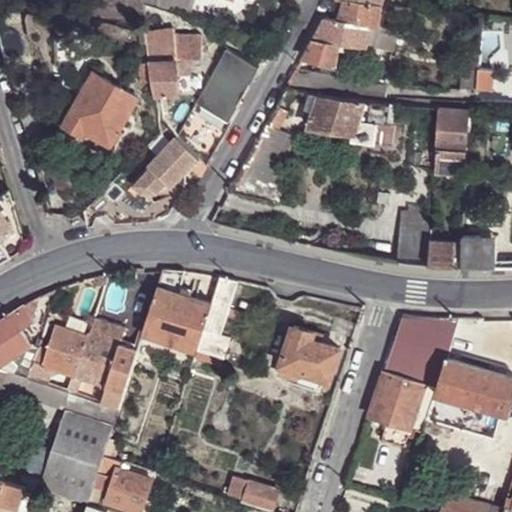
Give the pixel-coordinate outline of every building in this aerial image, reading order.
[(87,0),(88,19),(105,19),(104,0),(87,0)] [(159,0),(143,0),(144,5),(159,9),(159,0)] [(381,7),(346,2),(340,21),(369,25),(377,27),(381,7)] [(326,19),(315,39),(351,44),(367,46),(369,25),(340,21),(326,19)] [(369,25),(367,46),(395,50),(398,29),(377,27),(369,25)] [(157,32),(145,33),(147,40),(150,60),(155,80),(157,95),(179,91),(177,71),(186,70),(181,56),(197,52),(201,29),(172,38),(158,44),(157,32)] [(147,40),(145,33),(137,31),(138,42),(147,40)] [(315,39),(304,58),(348,64),(351,44),(315,39)] [(228,117),(257,62),(226,46),(196,101),(228,117)] [(155,80),(150,60),(140,62),(143,82),(155,80)] [(302,65),(295,79),(301,81),(304,73),(307,67),(302,65)] [(83,130),(111,146),(139,98),(95,72),(63,124),(80,135),(83,130)] [(462,91),(474,93),(475,74),(463,72),(462,91)] [(295,79),(290,85),(386,98),(387,87),(367,84),(366,82),(347,77),(333,75),(332,77),(304,73),(301,81),(295,79)] [(366,102),(321,97),(309,130),(326,132),(349,134),(353,135),(356,135),(360,123),(366,102)] [(390,105),(366,102),(360,123),(377,125),(385,126),(387,126),(390,105)] [(19,112),(28,140),(43,135),(35,108),(19,112)] [(278,108),(252,155),(263,161),(278,131),(290,114),(279,108),(278,108)] [(436,164),(467,169),(470,113),(440,110),(436,164)] [(377,125),(360,123),(356,135),(353,135),(351,143),(375,146),(377,125)] [(377,125),(375,146),(380,147),(385,126),(377,125)] [(394,127),(387,126),(385,126),(380,147),(392,149),(394,127)] [(116,149),(111,146),(83,130),(80,135),(79,139),(82,143),(106,157),(108,157),(113,155),(116,149)] [(252,155),(231,189),(275,208),(294,140),(278,131),(263,161),(252,155)] [(349,134),(326,132),(324,151),(347,153),(348,143),(349,134)] [(144,188),(129,192),(132,195),(137,220),(157,219),(170,209),(186,183),(155,194),(147,191),(160,190),(168,180),(174,184),(200,156),(201,154),(178,133),(136,181),(144,188)] [(165,144),(157,137),(149,146),(156,153),(165,144)] [(199,176),(208,161),(200,156),(191,171),(199,176)] [(25,234),(8,176),(1,179),(6,194),(0,197),(0,262),(19,251),(25,234)] [(129,192),(116,179),(84,210),(89,227),(95,225),(95,221),(98,216),(104,214),(109,216),(113,221),(137,220),(132,195),(129,192)] [(377,206),(389,207),(391,196),(378,195),(377,206)] [(398,262),(428,266),(430,242),(432,217),(402,215),(398,262)] [(460,268),(478,269),(481,238),(462,238),(460,268)] [(478,269),(496,271),(498,239),(481,238),(478,269)] [(428,266),(456,267),(456,251),(442,250),(442,242),(430,242),(428,266)] [(187,268),(164,267),(160,284),(180,290),(187,268)] [(239,278),(221,274),(212,301),(211,307),(214,309),(226,312),(229,313),(239,278)] [(180,290),(160,284),(145,331),(197,350),(205,327),(211,307),(212,301),(180,290)] [(27,301),(25,303),(35,320),(30,324),(45,329),(58,287),(41,294),(27,301)] [(25,303),(12,311),(22,328),(30,324),(35,320),(25,303)] [(214,309),(211,307),(205,327),(223,333),(229,313),(226,312),(214,309)] [(0,318),(0,361),(31,344),(31,343),(22,328),(12,311),(0,318)] [(403,312),(399,322),(454,334),(459,314),(434,315),(403,312)] [(125,330),(92,320),(88,332),(121,342),(125,330)] [(74,375),(87,334),(55,324),(43,364),(74,375)] [(292,367),(303,370),(330,379),(340,347),(313,337),(314,331),(295,324),(282,363),(292,367)] [(223,333),(205,327),(197,350),(227,357),(234,336),(223,333)] [(121,342),(88,332),(87,334),(74,375),(82,377),(106,385),(101,401),(120,407),(139,348),(121,342)] [(0,366),(30,377),(41,345),(31,343),(31,344),(0,361),(0,366)] [(227,357),(197,350),(194,357),(225,365),(227,357)] [(511,374),(447,356),(437,386),(435,392),(510,414),(511,404),(511,374)] [(70,390),(30,377),(0,366),(0,461),(23,470),(46,478),(44,486),(89,502),(104,455),(110,437),(120,407),(101,401),(77,393),(70,390)] [(301,376),(303,370),(292,367),(290,372),(301,376)] [(385,369),(370,413),(396,422),(410,427),(411,427),(425,383),(385,369)] [(82,377),(74,375),(70,390),(77,393),(82,377)] [(406,437),(410,427),(396,422),(392,432),(406,437)] [(104,455),(113,458),(119,440),(110,437),(104,455)] [(419,443),(401,501),(418,506),(422,493),(415,491),(429,446),(419,443)] [(122,469),(125,462),(113,458),(104,455),(89,502),(89,503),(104,508),(107,501),(118,467),(122,469)] [(140,511),(152,478),(122,469),(118,467),(107,501),(139,511),(140,511)] [(228,494),(272,509),(279,488),(235,474),(228,494)] [(18,511),(27,487),(7,480),(0,500),(0,511),(18,511)] [(447,489),(440,511),(499,511),(501,506),(447,489)] [(89,503),(85,511),(107,511),(109,509),(104,508),(89,503)] [(511,509),(511,504),(505,503),(503,511),(511,511),(511,509)]
